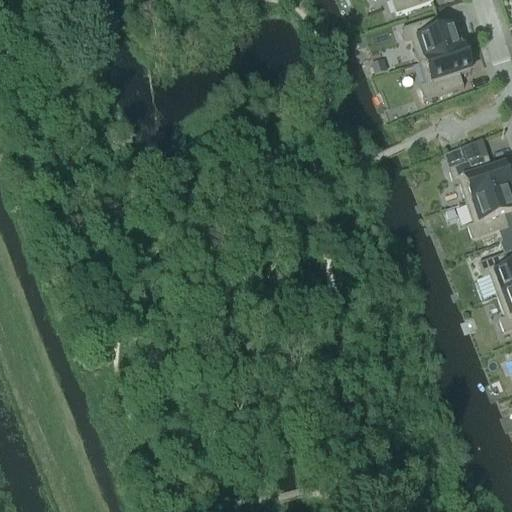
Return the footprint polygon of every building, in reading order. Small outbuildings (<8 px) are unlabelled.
[(432,5),(429,0),(398,0),(390,3),(395,18),(432,5)] [(401,33),(399,33),(404,47),(410,46),(416,67),(422,65),(462,52),(461,49),(459,50),(453,30),(440,34),(436,21),(401,33)] [(422,65),(416,67),(423,88),(417,90),(421,104),(462,91),(459,78),(469,75),(462,52),(422,65)] [(486,160),(447,173),(452,188),(457,186),(465,209),(509,194),(511,194),(502,167),(490,171),(486,160)] [(511,202),(509,194),(465,209),(472,228),(466,230),(471,244),(498,235),(501,245),(511,241),(511,230),(507,232),(503,221),(511,218),(511,202)] [(503,258),(477,268),(482,282),(488,280),(495,301),(496,303),(511,295),(511,241),(501,245),(499,246),(503,258)] [(511,295),(496,303),(503,322),(498,324),(503,338),(511,334),(511,295)]
